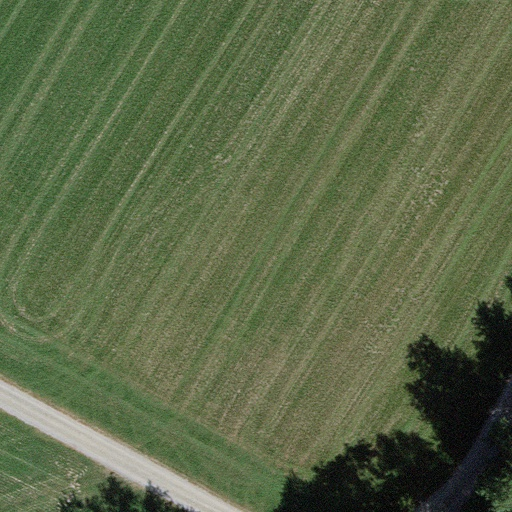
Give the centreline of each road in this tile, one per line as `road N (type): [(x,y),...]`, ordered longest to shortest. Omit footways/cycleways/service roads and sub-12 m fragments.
road 1 (track): [(0,393),(224,511)]
road 2 (track): [(425,511),(446,495),(511,395)]
